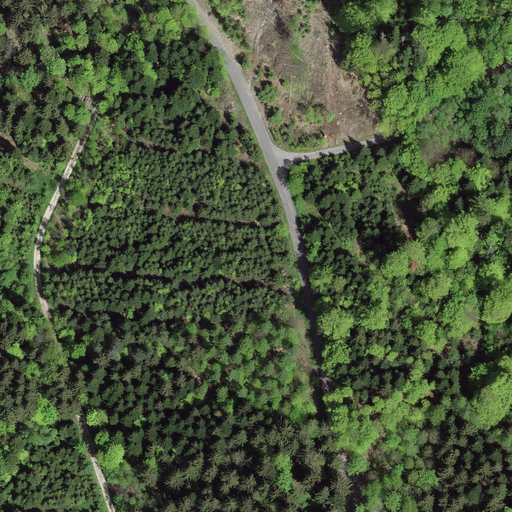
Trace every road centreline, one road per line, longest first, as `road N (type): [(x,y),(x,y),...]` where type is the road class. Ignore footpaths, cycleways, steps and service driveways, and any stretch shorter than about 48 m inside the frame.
road 1 (track): [(148,0),(39,234),(39,289),(110,511)]
road 2 (unclassified): [(351,511),(292,217),(225,56),(189,0)]
